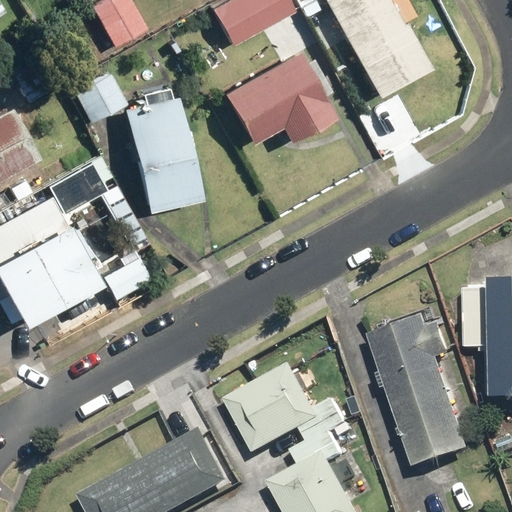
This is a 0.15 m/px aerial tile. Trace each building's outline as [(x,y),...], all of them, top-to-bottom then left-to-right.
[(126,0),(95,0),(86,5),(109,49),(143,30),(126,0)] [(223,0),(205,10),(226,48),(290,12),(282,0),(223,0)] [(319,0),(372,99),(426,70),(401,24),(399,25),(384,0),(319,0)] [(293,54),(216,96),(244,146),(274,130),(282,144),(328,119),(293,54)] [(34,61),(6,75),(22,107),(51,93),(34,61)] [(107,73),(69,93),(85,124),(123,104),(107,73)] [(171,99),(117,110),(140,214),(194,202),(171,99)] [(0,177),(31,160),(2,109),(0,110),(0,177)] [(108,177),(96,156),(66,174),(78,195),(81,193),(85,199),(93,195),(89,188),(108,177)] [(0,210),(30,192),(22,178),(0,190),(0,210)] [(43,198),(0,220),(0,306),(12,329),(90,287),(43,198)] [(119,266),(97,277),(110,300),(146,280),(130,250),(115,258),(119,266)] [(491,401),(511,400),(511,282),(484,283),(485,290),(464,290),(465,350),(486,349),(487,397),(491,397),(491,401)] [(423,317),(368,336),(381,374),(377,375),(382,391),(386,390),(399,430),(397,431),(400,438),(402,438),(413,470),(469,451),(438,360),(450,356),(439,324),(427,328),(423,317)] [(266,483),(282,511),(356,511),(329,461),(342,454),(330,432),(348,423),(334,397),(315,408),(290,364),(223,401),(254,456),(300,430),(307,442),(290,451),(298,466),(266,483)] [(200,431),(77,496),(85,511),(175,511),(229,484),(200,431)] [(494,453),(474,460),(482,484),(502,477),(494,453)]
